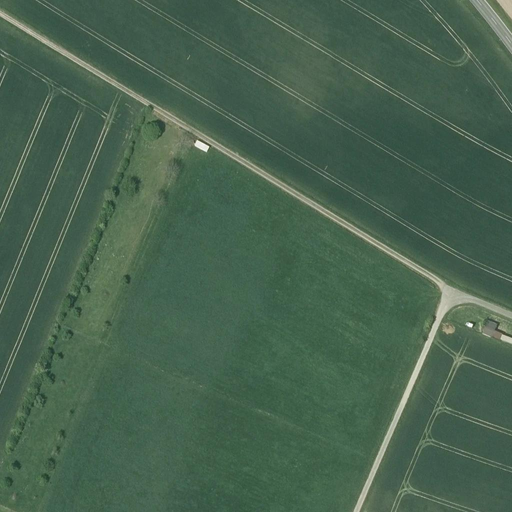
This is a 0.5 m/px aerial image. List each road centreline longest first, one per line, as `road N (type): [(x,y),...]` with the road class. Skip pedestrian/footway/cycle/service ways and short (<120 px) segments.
road 1 (track): [(451,291),(0,15)]
road 2 (track): [(451,291),(356,511)]
